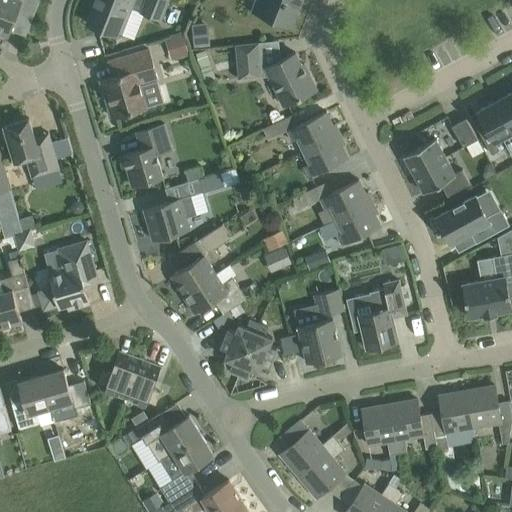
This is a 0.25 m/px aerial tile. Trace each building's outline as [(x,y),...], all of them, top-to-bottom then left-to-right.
[(0,0),(0,32),(9,36),(17,15),(32,20),(39,0),(0,0)] [(134,0),(95,0),(87,22),(121,35),(134,0)] [(167,0),(142,0),(138,10),(160,19),(167,0)] [(256,0),(252,12),(287,26),(288,24),(291,25),(301,0),(256,0)] [(172,58),(189,53),(183,32),(166,37),(172,58)] [(28,44),(31,55),(43,52),(39,40),(28,44)] [(235,44),(238,79),(269,74),(284,105),(317,89),(308,72),(306,73),(295,52),(266,66),(262,66),(259,41),(235,44)] [(116,58),(121,73),(101,79),(113,117),(147,106),(139,80),(157,74),(150,48),(116,58)] [(511,91),(496,100),(511,129),(511,91)] [(483,121),(476,125),(492,153),(500,149),(495,140),(511,130),(511,129),(496,100),(477,110),(483,121)] [(299,137),(305,150),(341,133),(336,122),(333,124),(327,111),(287,130),(292,140),(299,137)] [(452,125),(464,146),(478,138),(467,117),(452,125)] [(15,162),(27,158),(33,176),(59,168),(48,132),(35,136),(29,118),(4,125),(10,144),(15,162)] [(137,131),(137,132),(138,132),(143,148),(124,154),(133,184),(162,176),(156,153),(173,149),(165,123),(137,131)] [(305,150),(310,161),(304,164),(310,176),(349,157),(343,144),(346,143),(341,133),(305,150)] [(446,156),(436,137),(404,155),(414,173),(446,156)] [(446,156),(414,173),(424,191),(441,182),(448,195),(470,182),(463,168),(455,173),(446,156)] [(205,176),(200,178),(203,187),(203,191),(238,181),(234,167),(205,176)] [(0,209),(8,236),(24,231),(5,170),(0,171),(0,209)] [(190,191),(203,187),(200,178),(187,181),(190,191)] [(331,204),(337,218),(373,201),(368,190),(365,192),(359,179),(320,197),(325,207),(331,204)] [(144,208),(153,239),(190,228),(187,217),(197,213),(191,194),(163,202),(144,208)] [(475,194),(436,215),(451,242),(470,231),(476,242),(510,223),(501,207),(487,215),(475,194)] [(337,218),(343,230),(338,233),(343,244),(382,225),(375,212),(378,211),(373,201),(337,218)] [(171,275),(183,294),(216,272),(210,263),(220,256),(215,248),(232,237),(223,223),(199,238),(208,251),(171,275)] [(282,229),(263,238),(269,250),(288,241),(282,229)] [(59,248),(65,268),(50,272),(54,285),(39,290),(44,309),(59,304),(60,305),(68,303),(69,308),(90,302),(82,273),(96,269),(87,240),(68,245),(59,248)] [(384,263),(407,256),(402,240),(380,247),(384,263)] [(263,253),(271,270),(292,261),(285,244),(263,253)] [(326,249),(306,256),(310,267),(330,260),(326,249)] [(497,276),(463,283),(469,316),(484,313),(485,315),(498,313),(498,311),(511,308),(511,305),(507,280),(511,279),(511,251),(493,255),(497,276)] [(14,275),(0,278),(0,280),(3,292),(0,293),(0,327),(23,321),(14,289),(29,285),(21,256),(9,260),(14,275)] [(233,276),(223,282),(216,272),(183,294),(195,312),(215,299),(224,313),(228,310),(247,298),(233,276)] [(371,292),(347,298),(354,330),(362,328),(367,347),(398,339),(393,317),(391,310),(406,307),(407,307),(406,306),(401,283),(400,279),(384,283),(385,287),(370,291),(371,292)] [(345,309),(341,290),(340,288),(315,294),(321,319),(298,325),(300,332),(304,349),(308,361),(342,353),(332,312),(345,309)] [(214,319),(219,326),(233,317),(228,310),(224,313),(214,319)] [(229,349),(226,357),(233,360),(230,368),(249,376),(252,367),(259,370),(262,363),(269,366),(277,347),(270,344),(273,337),(265,334),(268,327),(249,319),(247,326),(239,323),(236,330),(229,328),(221,347),(229,349)] [(300,332),(290,335),(294,351),(304,349),(300,332)] [(281,337),(285,353),(294,351),(290,335),(281,337)] [(106,385),(104,391),(117,396),(118,393),(134,399),(133,402),(145,406),(147,401),(156,404),(161,391),(153,388),(160,368),(119,352),(111,372),(103,369),(98,382),(106,385)] [(64,368),(42,375),(50,406),(62,402),(65,411),(91,403),(90,398),(84,379),(69,384),(64,368)] [(50,406),(42,375),(19,381),(25,399),(12,403),(18,422),(19,427),(40,421),(37,410),(50,406)] [(474,426),(500,421),(504,442),(509,441),(511,425),(511,412),(510,399),(499,401),(496,384),(467,389),(474,426)] [(446,431),(474,426),(467,389),(439,394),(446,431)] [(390,403),(399,452),(408,451),(405,437),(424,434),(418,398),(390,403)] [(362,408),(368,443),(387,440),(390,454),(391,458),(393,469),(400,468),(397,453),(399,452),(390,403),(362,408)] [(0,433),(11,430),(10,424),(5,405),(0,406),(0,433)] [(144,410),(132,417),(137,425),(149,418),(144,410)] [(147,440),(159,460),(201,434),(189,414),(168,427),(160,413),(138,426),(147,440)] [(299,474),(339,441),(353,429),(348,423),(334,435),(334,434),(322,444),(309,428),(281,452),(299,474)] [(435,432),(424,434),(427,448),(438,446),(436,437),(435,432)] [(59,434),(48,437),(55,459),(65,456),(59,434)] [(159,460),(160,460),(162,459),(174,477),(161,485),(170,500),(199,482),(190,468),(214,453),(208,444),(201,434),(159,460)] [(447,435),(436,437),(438,446),(438,450),(449,448),(447,435)] [(299,474),(317,496),(346,472),(334,457),(345,448),(339,441),(299,474)] [(196,511),(209,504),(213,511),(226,511),(243,502),(229,478),(205,493),(199,482),(151,511),(181,511),(192,506),(195,511),(196,511)] [(345,511),(379,511),(396,487),(389,482),(381,493),(365,482),(345,511)] [(379,511),(408,511),(396,503),(404,492),(396,487),(379,511)] [(157,491),(142,500),(149,511),(165,502),(157,491)] [(426,511),(430,508),(421,501),(413,511),(426,511)] [(249,511),(243,502),(226,511),(249,511)]
